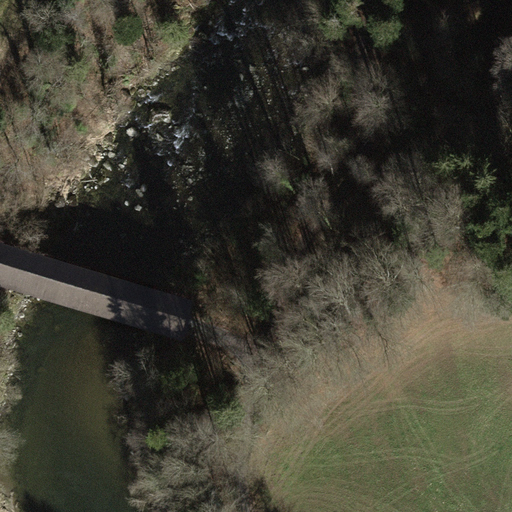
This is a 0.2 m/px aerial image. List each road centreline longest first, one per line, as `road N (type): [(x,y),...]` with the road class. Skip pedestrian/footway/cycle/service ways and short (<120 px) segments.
road 1 (track): [(275,326),(332,207),(371,157),(364,75),(376,18),(395,0)]
road 2 (track): [(249,511),(241,485),(275,326)]
